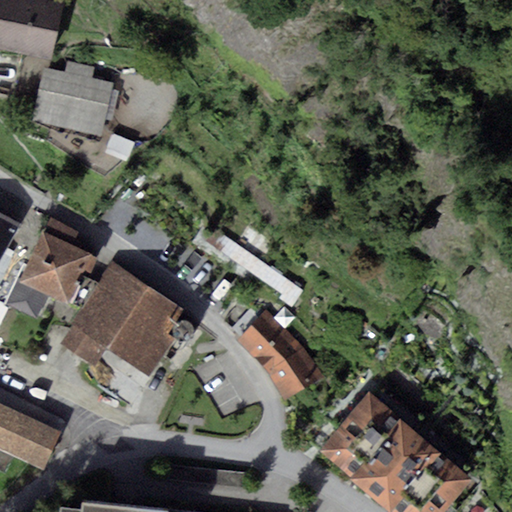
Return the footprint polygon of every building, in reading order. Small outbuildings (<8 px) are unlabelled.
[(0,0),(0,49),(52,61),(64,5),(42,0),(0,0)] [(114,83),(44,67),(32,121),(101,137),(114,83)] [(136,144),(113,133),(104,153),(128,163),(136,144)] [(45,232),(43,231),(19,282),(17,282),(6,306),(37,321),(49,297),(69,306),(70,304),(85,272),(92,275),(100,258),(72,245),(78,232),(51,219),(45,232)] [(305,290),(215,228),(205,242),(282,294),(279,299),(292,308),(305,290)] [(185,312),(113,263),(102,279),(81,309),(72,323),(74,325),(61,345),(95,368),(107,350),(151,379),(178,339),(170,334),(185,312)] [(102,279),(92,275),(85,272),(70,304),(81,309),(102,279)] [(225,321),(241,337),(259,318),(251,310),(237,307),(225,321)] [(241,337),(238,341),(267,371),(285,400),(325,377),(302,347),(266,309),(259,318),(241,337)] [(197,332),(197,329),(196,326),(194,323),(192,321),(189,320),(185,320),(182,320),(179,322),(177,325),(176,328),(176,332),(177,335),(180,338),(183,340),(187,341),(190,340),(193,338),(196,335),(197,332)] [(369,393),(320,451),(392,511),(444,511),(472,479),(369,393)] [(0,451),(43,471),(61,431),(0,402),(0,451)] [(504,511),(479,484),(455,511),(504,511)] [(79,507),(59,505),(58,511),(195,511),(80,500),(79,507)]
